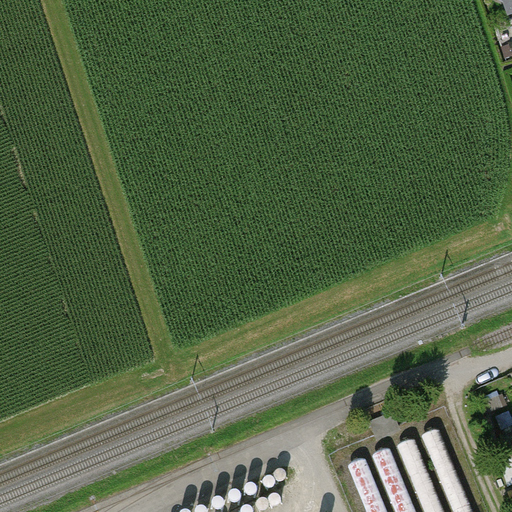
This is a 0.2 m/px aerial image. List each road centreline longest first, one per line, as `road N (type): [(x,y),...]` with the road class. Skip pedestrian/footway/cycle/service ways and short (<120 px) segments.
road 1 (track): [(0,439),(168,371),(50,0)]
road 2 (track): [(511,360),(445,375),(130,511)]
